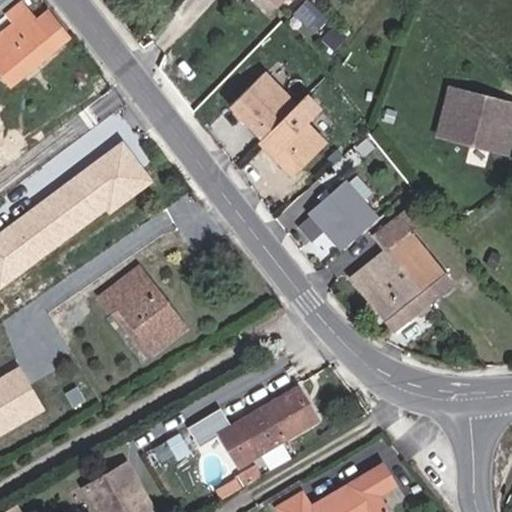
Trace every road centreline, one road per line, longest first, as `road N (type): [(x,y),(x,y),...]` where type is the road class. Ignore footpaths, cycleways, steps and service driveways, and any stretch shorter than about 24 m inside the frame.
road 1 (residential): [(474,395),(411,383),(356,354),(133,53),(83,0)]
road 2 (unknown): [(0,491),(320,304)]
